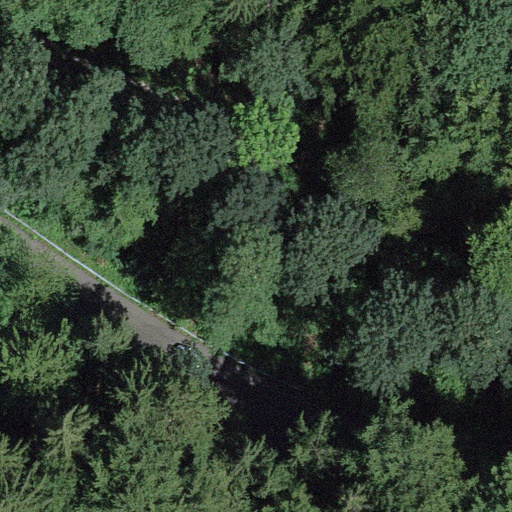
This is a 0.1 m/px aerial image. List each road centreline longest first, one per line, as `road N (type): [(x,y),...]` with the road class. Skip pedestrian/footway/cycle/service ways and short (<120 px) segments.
road 1 (residential): [(0,255),(126,342),(334,443),(511,484)]
road 2 (track): [(511,185),(75,0)]
